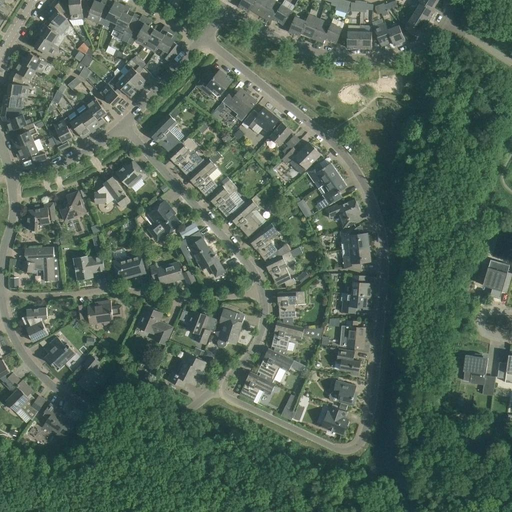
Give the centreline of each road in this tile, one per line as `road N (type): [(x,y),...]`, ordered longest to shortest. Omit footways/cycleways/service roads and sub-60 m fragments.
road 1 (residential): [(215,390),(346,443),(368,421),(383,243),(367,187),(341,150),(200,37)]
road 2 (residential): [(4,295),(23,354),(109,420),(143,418),(215,390)]
road 3 (residential): [(221,6),(308,50),(364,58),(421,46),(441,28),(453,0)]
road 4 (residential): [(4,295),(262,295)]
road 5 (residential): [(262,295),(249,262),(120,125)]
road 6 (residential): [(10,177),(56,163),(120,125)]
